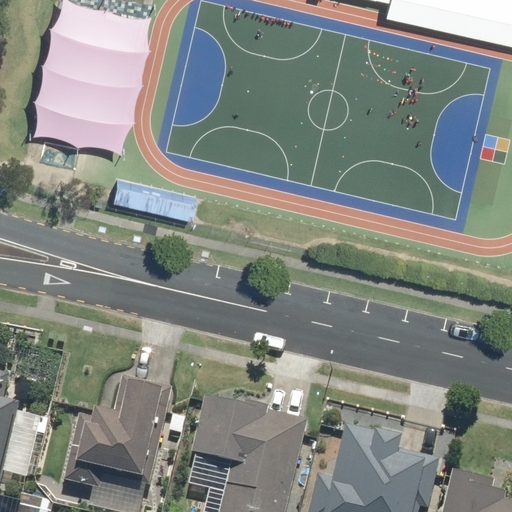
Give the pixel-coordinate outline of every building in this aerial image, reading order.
[(123,140),(145,1),(136,0),(51,0),(32,125),(123,140)] [(511,0),(354,0),(511,34),(511,0)] [(7,375),(0,373),(0,475),(1,472),(28,478),(42,417),(16,412),(18,403),(2,399),(7,375)] [(76,416),(61,483),(99,492),(103,474),(149,485),(171,388),(120,377),(112,414),(92,410),(90,419),(76,416)] [(218,511),(285,511),(307,421),(203,397),(189,455),(230,465),(218,511)] [(315,474),(306,511),(418,511),(419,511),(427,511),(439,462),(397,452),(400,440),(343,427),(331,478),(315,474)] [(511,511),(511,502),(503,500),(504,493),(492,490),(494,481),(451,471),(441,511),(511,511)] [(42,511),(46,501),(20,493),(14,511),(42,511)]
